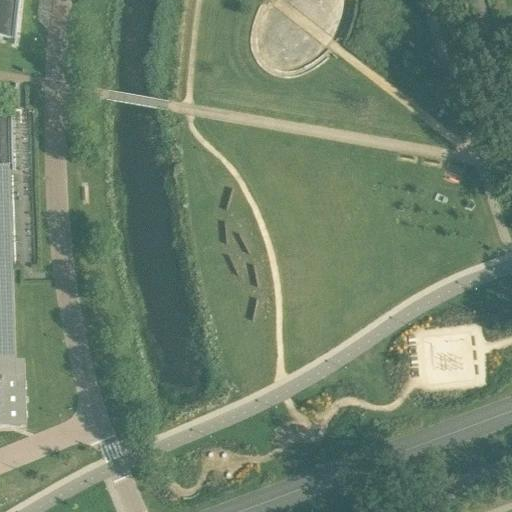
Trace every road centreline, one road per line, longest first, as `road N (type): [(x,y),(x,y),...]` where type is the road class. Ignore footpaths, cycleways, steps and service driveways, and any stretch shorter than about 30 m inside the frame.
road 1 (unclassified): [(97,419),(71,317),(55,188),(61,0)]
road 2 (unclassified): [(397,511),(511,468)]
